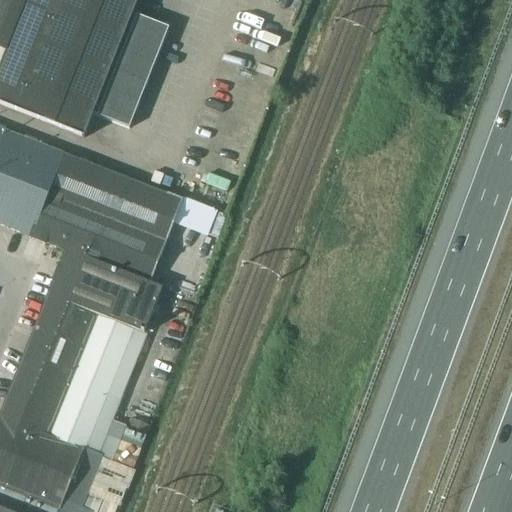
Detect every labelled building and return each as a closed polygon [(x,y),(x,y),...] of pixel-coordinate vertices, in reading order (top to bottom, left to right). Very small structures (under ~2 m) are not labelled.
[(0,0),(0,105),(84,139),(93,116),(130,130),(170,29),(133,14),(139,0),(0,0)] [(66,251),(135,278),(134,280),(162,291),(163,289),(151,284),(183,200),(0,128),(0,225),(30,238),(30,239),(45,245),(46,244),(66,252),(66,251)] [(134,331),(145,335),(162,291),(134,280),(135,278),(66,251),(66,252),(60,266),(59,265),(53,282),(54,282),(47,297),(134,331)] [(70,382),(108,397),(118,401),(145,335),(134,331),(47,297),(23,358),(64,375),(62,379),(70,382)] [(60,511),(84,452),(99,458),(122,403),(118,401),(108,397),(70,382),(62,379),(64,375),(23,358),(0,416),(0,506),(14,511),(57,511),(58,511),(60,511)]
